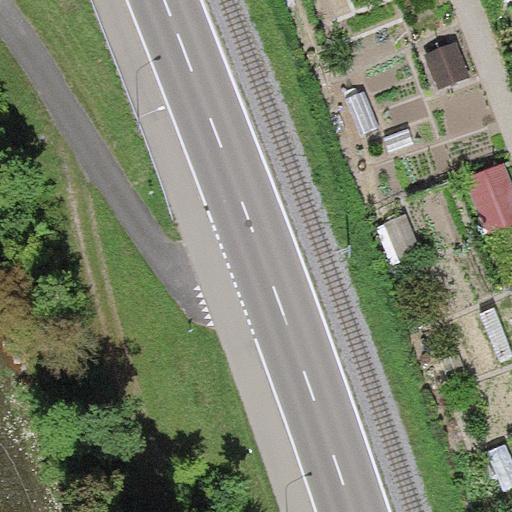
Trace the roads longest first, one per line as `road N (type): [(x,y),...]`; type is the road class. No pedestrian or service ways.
road 1 (secondary): [(354,511),(165,0)]
road 2 (track): [(80,136),(76,176),(133,430),(161,511)]
